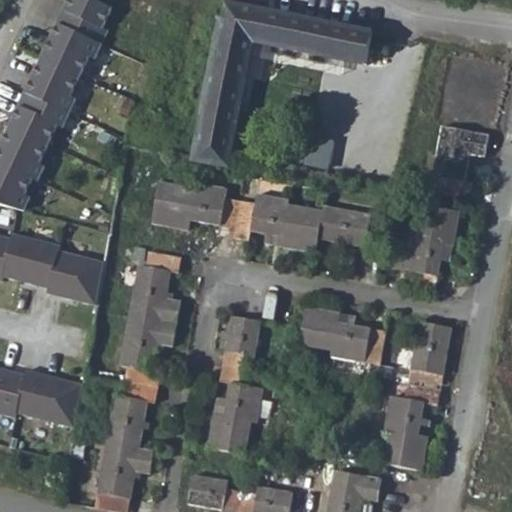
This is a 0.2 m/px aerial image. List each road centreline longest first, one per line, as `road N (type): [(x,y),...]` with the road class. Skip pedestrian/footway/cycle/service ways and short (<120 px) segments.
road 1 (residential): [(165,511),(211,270),(480,318)]
road 2 (residential): [(445,511),(480,318)]
road 3 (residential): [(480,318),(511,145)]
